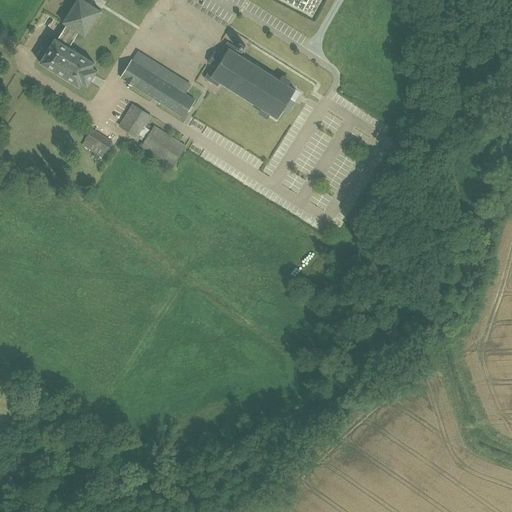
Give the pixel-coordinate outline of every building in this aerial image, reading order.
[(77,0),(63,22),(66,24),(57,39),(55,38),(40,62),(79,87),(82,83),(88,87),(97,71),(92,67),(95,63),(70,47),(79,32),(85,36),(101,11),(83,0),(77,0)] [(208,62),(212,65),(204,78),(218,87),(220,83),(261,109),(258,113),(267,119),(270,115),(277,119),(283,110),(289,113),(296,102),(290,99),(296,90),(288,85),(291,80),(282,74),(279,79),(239,54),(241,51),(242,52),(246,46),(240,42),(237,47),(227,42),(219,54),(215,51),(208,62)] [(120,78),(184,118),(195,100),(132,60),(120,78)] [(154,126),(151,130),(144,126),(151,115),(133,104),(119,126),(138,137),(139,135),(146,139),(141,147),(173,167),(186,146),(154,126)] [(86,139),(106,152),(112,142),(92,130),(86,139)]
